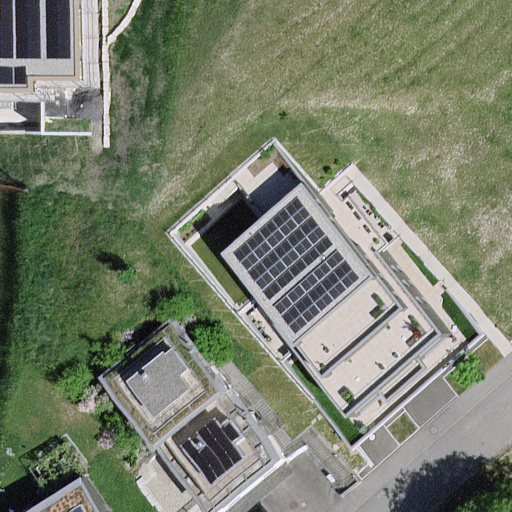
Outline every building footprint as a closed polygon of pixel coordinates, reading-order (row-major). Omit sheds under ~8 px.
[(0,0),(0,95),(83,95),(82,0),(0,0)] [(363,265),(298,187),(215,256),(348,415),(444,334),(377,254),(363,265)] [(173,322),(99,378),(153,449),(159,446),(229,394),(173,322)] [(229,394),(159,446),(209,511),(218,511),(287,460),(233,390),(229,394)] [(108,511),(85,477),(32,511),(108,511)]
